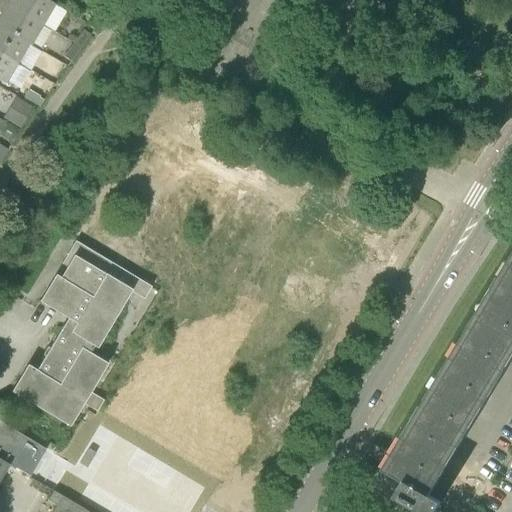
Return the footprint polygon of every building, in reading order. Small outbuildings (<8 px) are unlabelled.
[(0,26),(31,45),(43,25),(0,0),(0,8),(3,11),(0,16),(0,26)] [(0,0),(43,25),(55,5),(46,0),(0,0)] [(30,46),(31,45),(0,26),(0,53),(18,64),(28,45),(30,46)] [(73,43),(79,48),(89,35),(83,30),(73,43)] [(63,57),(70,62),(79,48),(73,43),(63,57)] [(0,80),(6,84),(18,64),(0,53),(0,80)] [(0,165),(10,151),(0,145),(0,165)] [(130,291),(142,298),(150,286),(137,279),(75,241),(54,275),(39,301),(67,318),(57,334),(35,370),(27,365),(11,392),(68,426),(74,416),(82,403),(99,414),(107,402),(95,395),(89,392),(106,363),(89,353),(93,346),(96,348),(130,291)] [(425,493),(475,409),(511,348),(511,265),(418,423),(379,487),(420,511),(434,511),(441,502),(425,493)] [(34,468),(46,449),(0,420),(0,478),(8,465),(14,469),(15,467),(41,483),(46,475),(34,468)] [(88,511),(52,491),(48,500),(56,505),(51,511),(88,511)]
